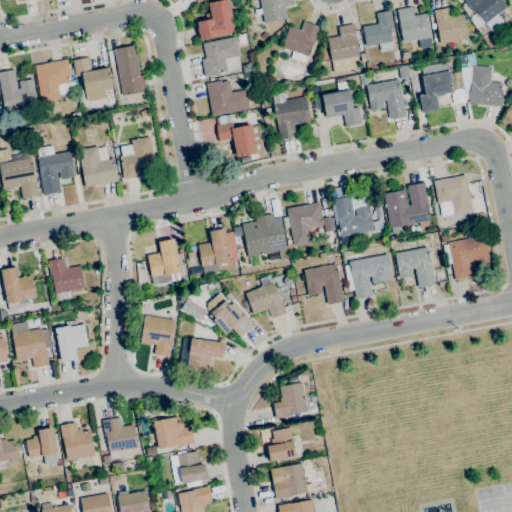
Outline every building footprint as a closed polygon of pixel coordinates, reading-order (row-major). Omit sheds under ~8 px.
[(199,39),(198,34),(197,34),(196,28),(197,28),(196,21),(205,20),(204,13),(209,13),(207,3),(219,0),(228,0),(235,32),(199,39)] [(263,23),(261,13),(254,15),(253,10),(261,8),(259,0),(292,0),(293,4),(284,6),(287,18),(263,23)] [(490,31),(484,22),(475,28),(468,18),(474,13),(462,0),(501,0),(505,5),(496,13),(502,21),(490,31)] [(419,48),(417,39),(402,42),(396,9),(411,6),(413,15),(425,13),(431,46),(419,48)] [(439,43),(433,10),(448,7),(450,16),(462,14),(466,38),(439,43)] [(386,49),(384,42),(365,46),(363,34),(360,34),(359,30),(362,29),(361,26),(377,23),(375,13),(389,10),(392,27),(389,28),(391,41),(392,48),(386,49)] [(305,63),(290,58),(292,51),(281,47),(288,26),(300,30),(303,21),(319,26),(313,44),(312,44),(307,56),(305,63)] [(331,73),(331,61),(330,61),(326,38),(339,35),(337,26),(352,23),(358,56),(341,59),(343,70),(331,73)] [(263,40),(259,36),(264,31),(268,36),(263,40)] [(238,43),(237,35),(243,34),(245,41),(238,43)] [(204,77),(200,59),(205,58),(202,43),(234,36),(239,56),(237,56),(239,66),(226,69),(227,71),(219,73),(219,74),(204,77)] [(122,95),(118,75),(112,76),(107,51),(113,50),(113,49),(135,45),(139,67),(141,66),(145,90),(143,90),(143,91),(122,95)] [(402,59),(401,52),(408,51),(409,57),(402,59)] [(84,94),(81,75),(74,77),(71,60),(88,57),(91,70),(108,67),(112,88),(84,94)] [(40,103),(33,65),(66,59),(69,75),(68,76),(69,83),(71,82),(72,89),(68,90),(68,93),(59,94),(59,99),(40,103)] [(421,112),(418,96),(424,94),(421,76),(422,75),(420,66),(446,62),(447,71),(449,71),(449,73),(460,71),(463,88),(452,90),(453,92),(444,94),(445,95),(435,97),(437,109),(421,112)] [(243,72),(243,69),(242,69),(241,65),(250,63),(252,70),(243,72)] [(399,80),(397,69),(397,68),(397,67),(406,65),(409,78),(399,80)] [(500,106),(467,103),(470,65),(490,67),(489,81),(501,82),(500,90),(501,90),(500,106)] [(5,117),(0,88),(0,71),(13,69),(17,88),(19,88),(18,81),(32,79),(36,104),(14,108),(16,115),(5,117)] [(247,81),(244,78),(246,77),(245,76),(250,71),(254,76),(250,80),(249,80),(247,81)] [(353,85),(352,80),(346,81),(345,77),(357,74),(359,84),(353,85)] [(388,119),(385,100),(382,100),(383,107),(370,110),(365,85),(397,79),(405,116),(388,119)] [(211,116),(205,83),(221,80),(221,81),(228,80),(230,92),(244,89),(248,109),(211,116)] [(345,126),(342,114),(324,118),(322,107),(315,109),(312,98),(321,97),(320,95),(347,89),(351,108),(358,107),(361,123),(345,126)] [(142,104),(140,96),(146,94),(148,102),(142,104)] [(279,140),(272,102),(304,96),(309,121),(293,124),(295,137),(279,140)] [(235,157),(231,139),(218,141),(215,125),(231,122),(232,128),(251,125),(251,126),(257,125),(262,149),(255,150),(256,153),(235,157)] [(123,179),(119,157),(121,156),(119,146),(131,144),(130,140),(149,136),(155,169),(140,172),(141,176),(123,179)] [(13,152),(11,138),(17,137),(20,151),(13,152)] [(43,195),(36,157),(38,157),(36,148),(51,145),(53,154),(69,151),(74,177),(63,179),(63,178),(60,179),(59,172),(56,172),(59,192),(43,195)] [(84,187),(77,150),(96,146),(96,148),(105,146),(107,159),(112,158),(116,181),(84,187)] [(0,159),(0,149),(6,149),(8,158),(0,159)] [(21,198),(19,186),(2,189),(0,176),(0,163),(12,161),(11,154),(28,151),(29,158),(31,158),(38,195),(21,198)] [(238,164),(236,158),(245,155),(247,162),(238,164)] [(453,216),(450,201),(437,203),(432,181),(465,175),(472,212),(453,216)] [(391,234),(390,227),(389,228),(382,193),(404,189),(407,205),(410,204),(406,185),(423,182),(430,220),(428,220),(429,225),(419,227),(418,222),(398,226),(399,232),(391,234)] [(340,237),(333,199),(349,196),(348,194),(361,192),(364,206),(368,205),(373,230),(340,237)] [(292,246),(285,208),(318,202),(322,224),(309,227),(312,242),(292,246)] [(285,257),(284,249),(277,250),(277,251),(246,257),(240,224),(250,222),(251,223),(255,222),(254,217),(271,213),(272,218),(281,217),(288,257),(285,257)] [(325,231),(322,219),(328,217),(331,230),(325,231)] [(233,237),(232,227),(239,226),(241,235),(233,237)] [(203,275),(201,266),(196,244),(210,242),(208,231),(223,228),(229,259),(233,258),(234,268),(219,271),(219,272),(203,275)] [(454,280),(451,263),(446,264),(442,245),(447,244),(447,243),(483,235),(490,265),(478,268),(476,260),(467,262),(471,277),(454,280)] [(151,285),(146,255),(159,252),(157,241),(173,239),(180,279),(171,281),(169,274),(168,274),(169,281),(151,285)] [(230,256),(230,254),(229,254),(226,241),(232,240),(235,255),(230,256)] [(417,288),(413,268),(411,269),(412,276),(398,278),(394,253),(426,247),(433,284),(417,288)] [(354,299),(353,290),(347,291),(343,265),(348,264),(347,261),(387,254),(391,279),(371,283),(370,276),(367,276),(371,296),(354,299)] [(190,268),(188,256),(194,255),(197,267),(190,268)] [(56,300),(52,278),(50,279),(47,261),(61,258),(63,269),(79,266),(83,287),(69,290),(70,298),(56,300)] [(326,305),(323,285),(320,286),(321,293),(307,295),(302,270),(335,263),(342,301),(326,305)] [(8,310),(7,303),(6,303),(0,274),(0,269),(14,267),(16,278),(31,275),(35,297),(27,298),(27,301),(15,304),(16,308),(8,310)] [(271,318),(266,308),(252,314),(249,307),(244,309),(241,302),(246,300),(244,293),(271,281),(277,296),(278,295),(285,312),(271,318)] [(229,301),(224,296),(227,293),(232,298),(229,301)] [(238,337),(231,329),(224,335),(211,320),(214,318),(209,312),(214,308),(215,308),(224,300),(236,314),(241,310),(253,324),(238,337)] [(168,357),(153,354),(154,344),(149,344),(149,345),(139,344),(143,315),(173,319),(170,341),(171,341),(168,357)] [(29,327),(28,320),(40,318),(41,325),(29,327)] [(32,367),(30,357),(24,358),(25,360),(16,362),(9,325),(25,321),(27,331),(40,328),(48,364),(32,367)] [(60,362),(54,328),(69,325),(69,327),(83,324),(87,346),(74,348),(76,359),(60,362)] [(208,370),(186,367),(187,366),(179,365),(182,337),(223,343),(221,358),(210,357),(208,370)] [(275,418),(271,403),(279,401),(278,398),(280,397),(278,386),(300,381),(304,400),(307,399),(309,409),(305,410),(305,411),(275,418)] [(157,449),(155,436),(148,438),(145,423),(177,416),(179,424),(182,423),(183,428),(190,426),(193,443),(177,446),(177,444),(157,449)] [(104,465),(104,463),(102,463),(101,457),(102,456),(101,451),(108,450),(105,437),(104,438),(106,448),(100,449),(97,436),(103,435),(101,421),(116,418),(117,426),(121,425),(121,427),(132,424),(137,446),(119,450),(122,462),(104,465)] [(66,460),(63,440),(61,440),(59,425),(75,422),(76,430),(81,429),(81,431),(88,430),(93,455),(66,460)] [(28,458),(24,440),(32,438),(31,436),(37,435),(37,430),(51,427),(56,453),(41,456),(28,458)] [(268,461),(266,446),(270,445),(269,439),(272,439),(271,431),(289,427),(294,456),(268,461)] [(0,460),(0,439),(6,439),(6,441),(13,440),(16,458),(0,460)] [(147,456),(145,450),(154,448),(155,454),(147,456)] [(129,459),(128,452),(136,450),(137,458),(129,459)] [(181,484),(180,483),(174,484),(168,458),(176,456),(175,455),(195,451),(198,465),(204,464),(207,478),(181,484)] [(274,499),(269,469),(301,463),(306,492),(291,495),(291,496),(274,499)] [(180,511),(179,506),(175,507),(173,494),(192,491),(191,489),(208,486),(211,501),(203,502),(204,506),(202,506),(203,511),(180,511)] [(117,511),(119,511),(116,495),(117,495),(117,493),(127,491),(127,493),(144,490),(148,511),(117,511)] [(162,500),(161,492),(168,491),(169,499),(162,500)] [(81,511),(79,498),(107,493),(110,511),(81,511)] [(278,511),(277,505),(290,502),(290,503),(311,499),(313,511),(278,511)] [(69,511),(68,503),(38,509),(38,511),(69,511)]
